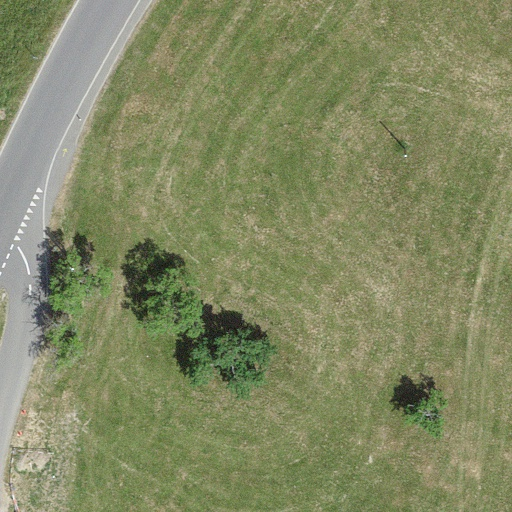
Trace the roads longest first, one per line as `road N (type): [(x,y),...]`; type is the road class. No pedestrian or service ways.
road 1 (unclassified): [(10,184),(26,292),(0,397)]
road 2 (tertiary): [(107,0),(10,184)]
